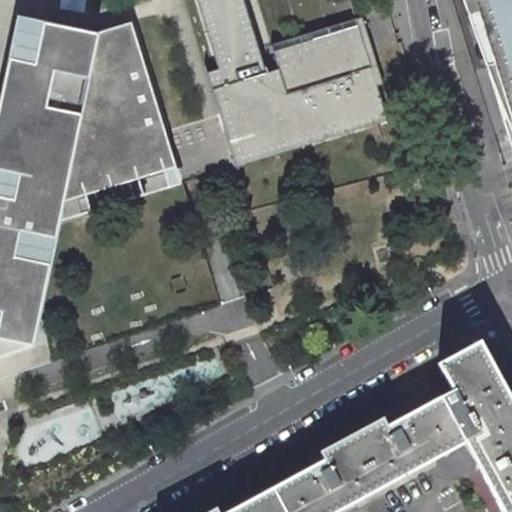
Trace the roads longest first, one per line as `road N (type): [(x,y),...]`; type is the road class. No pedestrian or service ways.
road 1 (residential): [(511,283),(104,511)]
road 2 (residential): [(417,0),(497,258),(511,280)]
